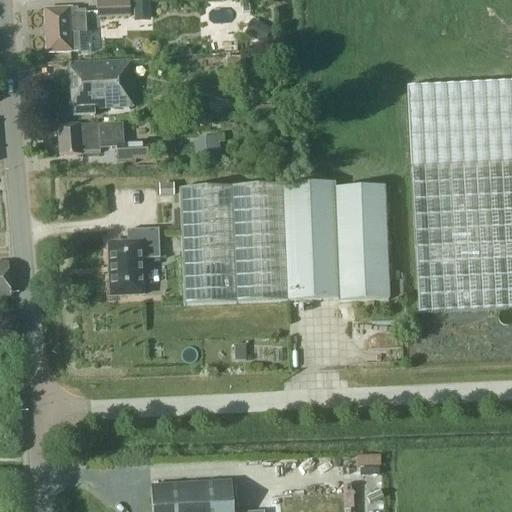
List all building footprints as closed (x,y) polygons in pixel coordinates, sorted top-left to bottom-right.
[(98,19),(130,18),(129,0),(97,2),(98,19)] [(134,23),(149,23),(149,2),(133,2),(134,23)] [(80,53),(79,34),(86,34),(85,11),(77,12),(77,9),(67,10),(44,11),(46,55),(69,53),(80,53)] [(270,31),(252,21),(244,35),(263,45),(270,31)] [(132,108),(132,97),(130,63),(70,66),(73,118),(95,117),(94,110),(132,108)] [(511,83),(406,89),(417,315),(511,310),(511,83)] [(99,128),(97,128),(97,126),(79,128),(79,127),(57,128),(59,158),(81,157),(81,156),(100,155),(99,148),(116,147),(116,162),(148,160),(147,144),(123,146),(120,127),(116,127),(115,120),(99,120),(99,128)] [(213,139),(196,140),(197,143),(195,143),(197,164),(219,163),(219,159),(220,159),(219,141),(213,141),(213,139)] [(159,197),(173,197),(173,185),(159,185),(159,197)] [(207,306),(279,303),(337,301),(337,303),(388,301),(383,189),(335,191),(335,185),(179,191),(183,307),(207,306)] [(127,244),(108,245),(110,298),(143,296),(141,260),(159,260),(158,230),(126,232),(127,244)] [(0,298),(10,297),(8,263),(0,263),(0,298)] [(402,297),(402,282),(391,283),(392,297),(402,297)] [(245,362),(245,346),(234,346),(234,362),(245,362)] [(151,511),(233,511),(231,482),(150,487),(151,511)] [(353,511),(353,490),(343,491),(343,511),(353,511)] [(368,504),(381,498),(379,492),(366,498),(368,504)]
